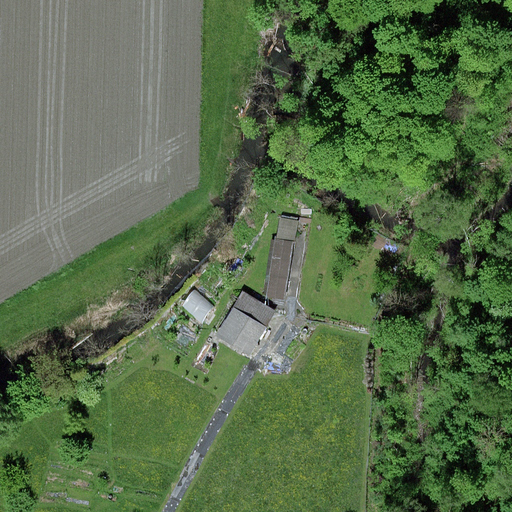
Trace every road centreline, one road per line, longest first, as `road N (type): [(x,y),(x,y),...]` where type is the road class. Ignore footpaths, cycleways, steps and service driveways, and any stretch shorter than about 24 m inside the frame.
road 1 (track): [(484,0),(427,222)]
road 2 (residential): [(172,511),(287,317)]
